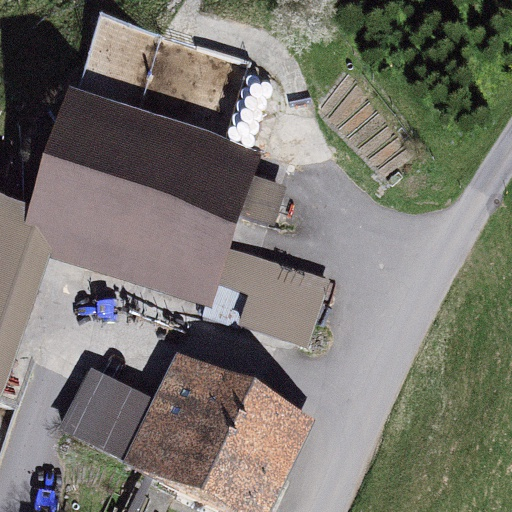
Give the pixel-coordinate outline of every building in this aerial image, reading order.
[(100,35),(88,95),(127,103),(130,90),(151,94),(161,47),(100,35)] [(232,134),(243,75),(197,66),(185,125),(232,134)] [(264,154),(70,96),(33,214),(26,235),(53,256),(50,266),(212,315),(264,154)] [(33,214),(0,204),(0,417),(1,418),(50,266),(53,256),(26,235),(33,214)] [(101,384),(70,444),(201,511),(279,511),(316,442),(186,375),(165,416),(101,384)]
